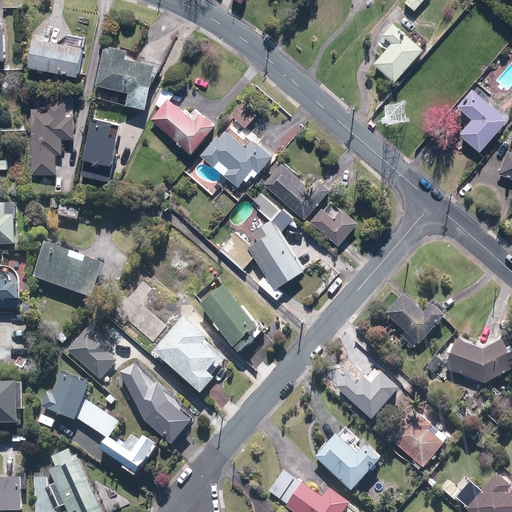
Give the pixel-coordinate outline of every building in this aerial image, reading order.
[(425,0),(407,0),(408,0),(418,9),(425,0)] [(399,80),(428,47),(397,20),(385,34),(395,42),(377,62),(399,80)] [(0,24),(0,58),(12,58),(11,25),(0,24)] [(91,44),(39,35),(34,65),(86,73),(91,44)] [(134,90),(131,102),(152,106),(161,62),(130,56),(131,48),(108,43),(100,83),(134,90)] [(464,132),(485,149),(511,117),(511,115),(478,86),(463,104),(477,116),(464,132)] [(221,122),(207,110),(200,118),(172,96),(154,117),(197,152),(221,122)] [(66,153),(66,137),(79,137),(78,114),(69,114),(69,99),(48,99),(49,107),(33,107),(35,173),(60,173),(60,153),(66,153)] [(245,100),(234,114),(249,126),(260,113),(245,100)] [(118,161),(124,134),(118,132),(121,118),(98,114),(90,155),(118,161)] [(234,124),(224,137),(220,134),(204,154),(242,185),(248,178),(251,180),(256,173),(259,175),(278,152),(259,137),(255,141),(234,124)] [(511,148),(510,148),(502,172),(511,176),(511,148)] [(9,159),(0,158),(0,168),(9,169),(9,159)] [(336,187),(323,175),(314,186),(286,161),(267,182),(309,218),(336,187)] [(255,201),(275,218),(257,230),(262,238),(253,244),(237,230),(222,248),(247,269),(258,255),(279,287),(301,273),(300,273),(309,267),(277,217),(284,209),(263,192),(255,201)] [(20,202),(0,202),(0,243),(19,243),(19,218),(21,218),(20,202)] [(325,206),(314,220),(342,244),(362,221),(346,207),(337,217),(325,206)] [(49,240),(37,277),(98,296),(110,260),(49,240)] [(0,297),(24,297),(24,281),(12,281),(12,276),(8,276),(8,270),(0,270),(0,297)] [(167,293),(142,272),(128,289),(153,310),(167,293)] [(205,303),(229,334),(243,352),(259,339),(254,333),(264,325),(231,283),(205,303)] [(438,302),(429,312),(408,292),(389,312),(423,344),(451,314),(438,302)] [(172,334),(158,350),(207,392),(221,375),(214,369),(225,356),(210,343),(216,336),(190,314),(173,335),(172,334)] [(114,347),(90,327),(70,350),(104,379),(120,359),(111,352),(114,347)] [(449,368),(490,382),(511,370),(511,345),(508,338),(488,349),(461,338),(449,368)] [(197,419),(175,401),(164,381),(154,386),(141,362),(124,371),(150,420),(177,443),(197,419)] [(80,420),(81,417),(112,438),(123,421),(88,398),(94,383),(65,371),(56,393),(51,391),(45,406),(80,420)] [(351,374),(339,386),(376,419),(405,387),(387,371),(376,382),(368,375),(361,383),(351,374)] [(0,421),(25,421),(24,380),(0,380),(0,421)] [(393,436),(428,467),(450,442),(416,411),(393,436)] [(341,431),(319,455),(356,489),(386,457),(370,443),(363,451),(341,431)] [(106,448),(143,472),(163,442),(150,434),(139,451),(115,435),(106,448)] [(72,448),(55,456),(59,466),(52,469),(71,511),(74,511),(80,509),(80,511),(106,511),(80,453),(76,456),(72,448)] [(271,490),(301,511),(347,511),(356,501),(334,485),(326,496),(287,468),(271,490)] [(511,511),(511,478),(502,471),(470,509),(474,511),(511,511)] [(441,480),(433,472),(424,482),(432,489),(441,480)] [(26,509),(25,476),(1,477),(2,509),(26,509)] [(58,482),(56,477),(38,477),(36,511),(59,511),(60,507),(58,508),(47,488),(58,482)]
